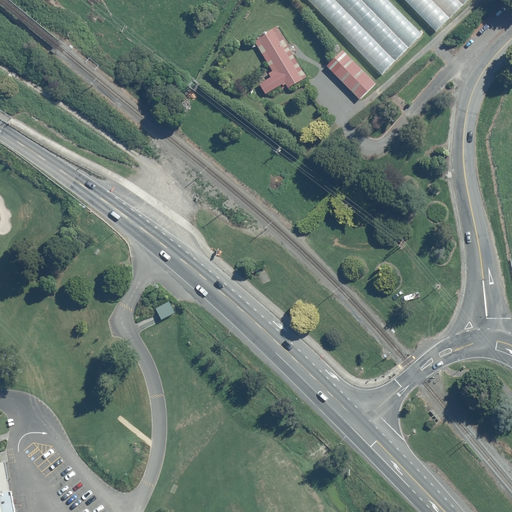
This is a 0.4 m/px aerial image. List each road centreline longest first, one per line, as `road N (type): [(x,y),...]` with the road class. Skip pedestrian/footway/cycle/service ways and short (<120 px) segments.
road 1 (primary): [(0,129),(161,243),(361,426)]
road 2 (unclassified): [(511,36),(475,88),(461,146),(488,341)]
road 3 (unknown): [(118,210),(44,343),(0,369)]
road 4 (tertiary): [(361,426),(415,371),(452,348),(488,341)]
road 5 (primary): [(361,426),(445,511)]
